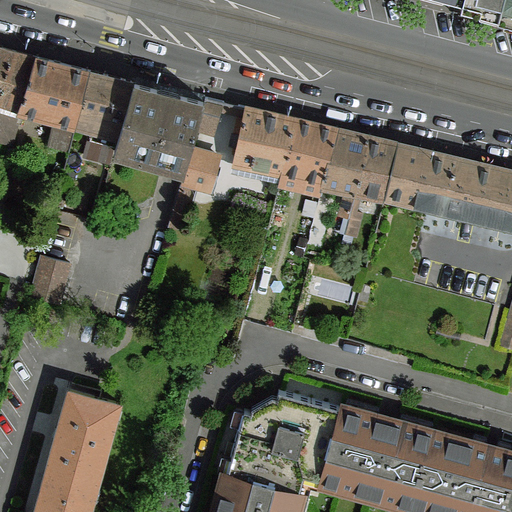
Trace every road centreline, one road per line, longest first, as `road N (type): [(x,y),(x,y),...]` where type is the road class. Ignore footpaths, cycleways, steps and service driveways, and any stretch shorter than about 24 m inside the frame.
road 1 (secondary): [(0,8),(511,138)]
road 2 (residential): [(170,511),(202,394),(287,341),(511,405)]
road 3 (secondary): [(511,63),(277,0)]
